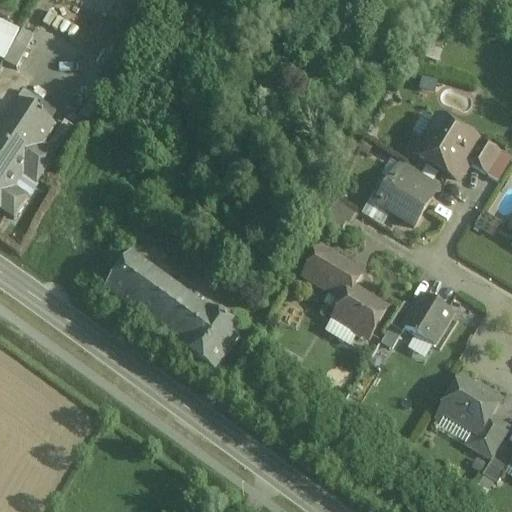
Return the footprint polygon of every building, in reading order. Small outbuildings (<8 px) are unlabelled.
[(44,59),(32,52),(30,55),(25,52),(32,38),(21,31),(4,62),(34,79),(44,59)] [(14,102),(0,124),(0,214),(13,223),(28,201),(14,192),(23,179),(36,188),(56,158),(43,149),(56,130),(14,102)] [(476,145),(437,122),(436,124),(423,116),(413,133),(426,141),(416,158),(455,182),(465,165),(477,146),(476,145)] [(501,156),(478,142),(476,145),(477,146),(465,165),(487,178),(501,156)] [(402,166),(391,185),(387,182),(380,184),(372,199),(373,205),(413,230),(430,202),(425,198),(433,185),(402,166)] [(357,217),(333,202),(327,213),(351,227),(357,217)] [(361,277),(320,252),(303,280),(344,304),(351,292),(352,293),(361,277)] [(131,262),(106,297),(132,316),(157,281),(131,262)] [(157,281),(132,316),(158,334),(182,299),(157,281)] [(344,304),(334,321),(352,332),(354,338),(359,342),(365,340),(368,342),(386,313),(352,293),(351,292),(344,304)] [(207,317),(182,299),(158,334),(182,352),(207,317)] [(452,319),(422,301),(403,331),(434,350),(452,319)] [(240,339),(208,316),(182,352),(181,353),(213,376),(240,339)] [(391,353),(400,333),(389,327),(380,347),(391,353)] [(497,406),(460,384),(441,415),(484,442),(476,455),(491,464),(501,448),(501,447),(510,433),(489,420),(497,406)] [(491,464),(488,468),(503,477),(511,463),(511,462),(511,459),(511,454),(501,448),(491,464)] [(503,477),(488,468),(482,479),(496,488),(503,477)]
